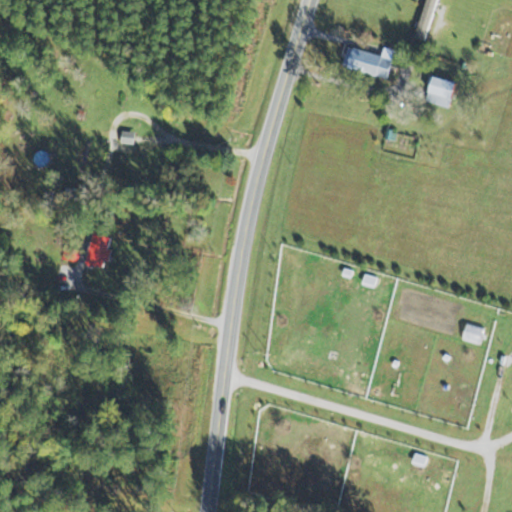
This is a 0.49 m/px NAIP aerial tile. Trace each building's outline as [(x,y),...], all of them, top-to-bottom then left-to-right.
[(432,99),(453,106),(461,82),(439,76),(432,99)] [(139,133),(127,131),(125,142),(137,145),(139,133)] [(72,172),(89,175),(96,137),(79,134),(72,172)] [(89,264),(106,269),(115,237),(98,232),(89,264)] [(56,386),(64,386),(64,354),(56,354),(56,386)] [(81,406),(86,409),(95,396),(90,393),(81,406)]
